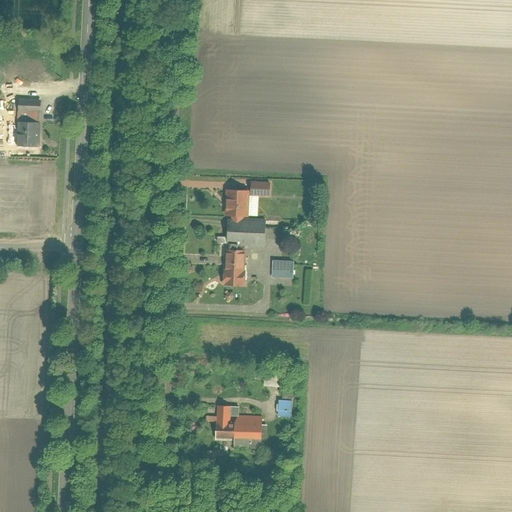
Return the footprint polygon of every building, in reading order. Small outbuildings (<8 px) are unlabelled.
[(21,98),(21,111),(45,111),(45,99),(21,98)] [(21,111),(20,120),(45,121),(45,111),(21,111)] [(45,121),(20,120),(20,147),(44,148),(45,121)] [(275,194),(275,181),(256,181),(256,194),(275,194)] [(254,189),(231,188),(230,215),(235,215),(235,218),(248,218),(248,216),(254,216),(254,189)] [(235,218),(232,218),(231,244),(269,245),(269,219),(248,218),(235,218)] [(253,249),(229,248),(228,283),(252,284),(253,249)] [(296,260),(275,259),(274,276),(296,277),(296,260)] [(266,374),(266,386),(282,386),(282,374),(266,374)] [(294,399),(280,399),(279,415),(294,416),(294,399)] [(220,404),(220,416),(235,416),(235,405),(220,404)] [(235,416),(220,416),(220,437),(239,437),(240,416),(235,416)] [(240,416),(239,437),(268,438),(268,417),(240,416)]
